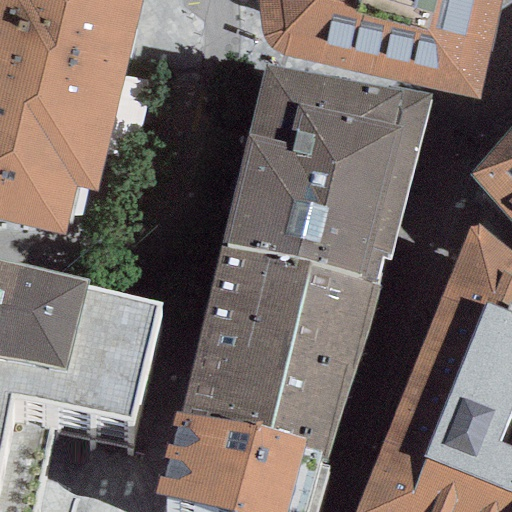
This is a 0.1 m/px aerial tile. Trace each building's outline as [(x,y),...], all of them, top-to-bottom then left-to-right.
[(0,0),(0,219),(63,235),(75,187),(96,192),(141,0),(0,0)] [(499,0),(257,0),(261,36),(269,50),(285,57),(478,100),(499,0)] [(219,245),(378,284),(383,258),(389,259),(428,99),(262,67),(219,245)] [(511,127),(468,177),(511,226),(511,127)] [(511,511),(511,255),(472,224),(356,511),(511,511)] [(378,284),(219,245),(180,413),(304,439),(301,449),(327,454),(378,284)] [(0,260),(0,511),(34,511),(57,405),(131,421),(161,304),(85,287),(89,281),(0,260)] [(324,467),(327,454),(301,449),(304,439),(180,413),(175,411),(168,437),(153,493),(221,511),(315,511),(329,468),(324,467)]
